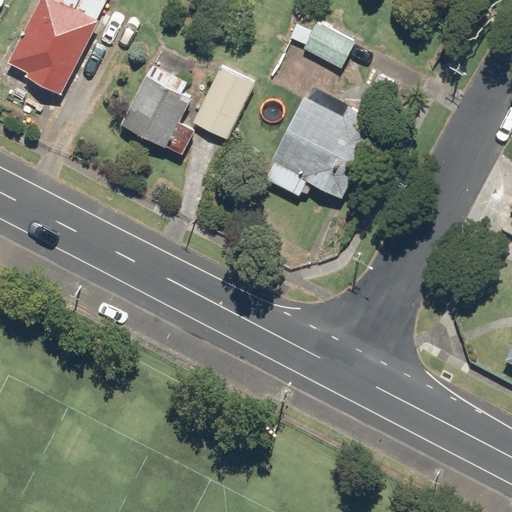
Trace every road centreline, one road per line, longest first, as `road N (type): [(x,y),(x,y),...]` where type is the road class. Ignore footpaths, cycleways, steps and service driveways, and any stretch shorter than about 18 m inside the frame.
road 1 (tertiary): [(350,366),(0,185)]
road 2 (residential): [(511,79),(350,366)]
road 3 (tertiary): [(511,451),(350,366)]
